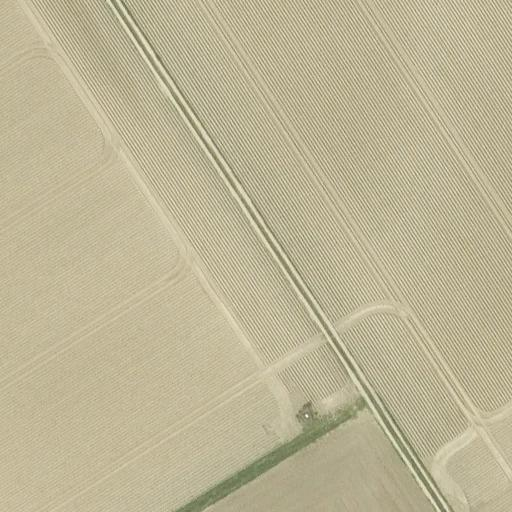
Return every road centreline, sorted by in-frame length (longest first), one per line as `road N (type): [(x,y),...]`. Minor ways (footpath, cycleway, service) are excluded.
road 1 (track): [(443,511),(112,0)]
road 2 (track): [(195,511),(369,398)]
